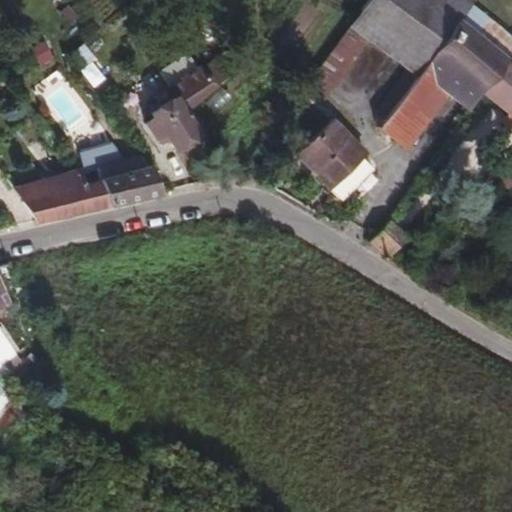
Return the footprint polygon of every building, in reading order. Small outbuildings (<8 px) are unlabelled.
[(418,68),(469,0),(366,0),(351,21),(409,62),(418,68)] [(509,53),(511,50),(511,28),(473,0),(469,0),(418,68),(386,111),(378,120),(400,136),(442,82),(470,103),(483,84),(509,53)] [(110,80),(82,41),(70,53),(97,90),(110,80)] [(511,55),(509,53),(483,84),(511,108),(511,55)] [(91,104),(58,62),(29,84),(63,127),(91,104)] [(386,111),(418,68),(409,62),(377,104),(386,111)] [(206,91),(196,76),(175,91),(176,93),(184,106),(206,91)] [(201,130),(184,106),(176,93),(154,108),(156,112),(148,118),(158,133),(166,128),(177,145),(201,130)] [(333,183),(365,150),(368,147),(337,117),(301,153),(333,183)] [(349,192),(375,166),(375,159),(365,150),(333,183),(342,192),(349,192)] [(151,162),(143,153),(131,156),(133,160),(135,167),(151,162)] [(100,169),(133,160),(131,156),(99,163),(100,169)] [(103,176),(135,167),(133,160),(100,169),(103,176)] [(162,189),(153,163),(151,162),(135,167),(144,193),(162,189)] [(111,201),(103,176),(84,181),(80,166),(12,181),(29,201),(39,217),(111,201)] [(144,193),(135,167),(103,176),(111,201),(144,193)] [(392,252),(408,231),(388,216),(372,237),(392,252)] [(0,307),(11,304),(0,277),(0,307)] [(5,406),(9,399),(5,396),(1,402),(5,406)]
